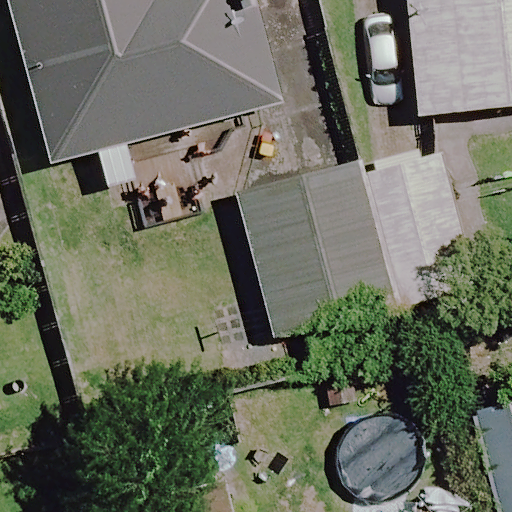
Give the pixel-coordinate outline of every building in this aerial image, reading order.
[(0,0),(0,26),(33,169),(268,115),(241,0),(0,0)] [(511,110),(511,0),(390,0),(404,123),(511,110)] [(343,166),(378,316),(460,297),(426,147),(343,166)] [(378,316),(343,166),(224,194),(259,344),(378,316)] [(52,298),(0,310),(0,374),(67,358),(52,298)] [(511,511),(511,407),(459,421),(482,511),(511,511)] [(129,505),(130,511),(210,511),(204,486),(129,505)]
